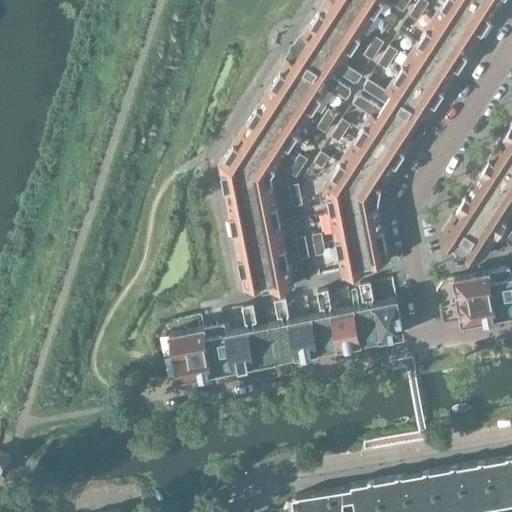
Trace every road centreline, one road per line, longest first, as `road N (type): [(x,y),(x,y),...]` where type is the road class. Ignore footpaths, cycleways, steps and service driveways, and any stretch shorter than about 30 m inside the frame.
road 1 (residential): [(427,341),(402,208),(511,40)]
road 2 (residential): [(427,341),(139,397)]
road 3 (residential): [(247,511),(255,485),(285,469),(511,431)]
